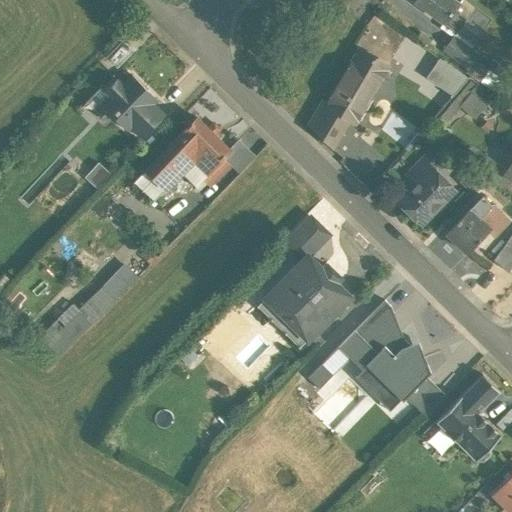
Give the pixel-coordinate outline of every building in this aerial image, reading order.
[(456,0),(414,0),(414,1),(455,31),(456,29),(465,18),(451,8),(457,1),(456,0)] [(489,18),(465,0),(456,0),(457,1),(451,8),(465,18),(456,29),(472,40),(489,18)] [(476,54),(452,36),(442,49),(466,66),(467,67),(473,59),(476,54)] [(359,49),(326,104),(348,118),(353,121),(386,66),(359,49)] [(468,77),(437,56),(425,76),(451,95),(468,77)] [(487,69),(473,59),(467,67),(466,66),(464,69),(479,81),(487,69)] [(157,99),(131,74),(122,83),(116,78),(104,91),(119,105),(116,108),(115,106),(112,109),(113,111),(110,114),(127,130),(130,127),(153,103),(157,99)] [(326,104),(321,101),(308,123),(328,141),(348,118),(326,104)] [(153,103),(130,127),(141,138),(165,114),(153,103)] [(419,130),(398,112),(382,130),(404,149),(419,130)] [(229,149),(196,117),(174,139),(202,166),(196,172),(200,176),(207,183),(228,162),(222,157),(229,149)] [(202,166),(174,139),(144,169),(164,188),(180,172),(193,185),(194,184),(193,183),(200,176),(196,172),(202,166)] [(429,149),(410,168),(420,177),(430,166),(432,167),(440,159),(429,149)] [(503,165),(480,151),(472,164),(493,178),(503,165)] [(420,177),(398,200),(420,221),(452,188),(432,167),(430,166),(420,177)] [(467,172),(459,181),(466,187),(474,179),(467,172)] [(480,194),(444,231),(466,252),(489,227),(478,217),(491,204),(480,194)] [(327,234),(309,216),(284,242),(301,258),(307,253),(308,254),(327,234)] [(511,233),(492,260),(507,271),(511,263),(511,233)] [(308,254),(307,253),(301,258),(264,296),(307,338),(349,295),(335,280),(339,276),(326,263),(321,267),(308,254)] [(59,355),(137,276),(123,263),(78,307),(71,311),(41,342),(59,355)] [(384,344),(394,354),(401,348),(409,344),(403,338),(390,306),(384,299),(338,345),(360,368),(365,363),(384,344)] [(365,363),(402,400),(405,397),(426,376),(431,371),(418,340),(409,344),(401,348),(394,354),(384,344),(365,363)] [(319,389),(333,374),(322,364),(308,378),(319,389)] [(481,373),(435,420),(475,459),(482,459),(488,453),(489,445),(500,434),(478,411),(499,390),(481,373)] [(444,394),(426,376),(405,397),(423,415),(444,394)] [(511,475),(494,493),(511,511),(511,475)]
